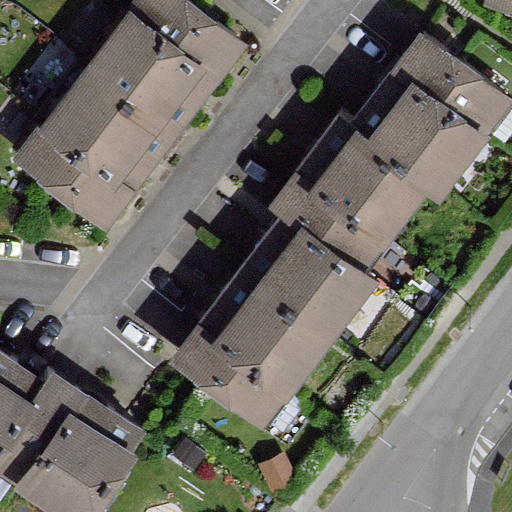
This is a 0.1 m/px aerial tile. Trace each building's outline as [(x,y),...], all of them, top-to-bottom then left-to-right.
[(243,33),(199,0),(135,0),(25,143),(108,207),(243,33)] [(509,88),(425,22),(357,109),(432,167),(441,174),(509,88)] [(432,167),(357,109),(346,101),(277,190),(288,200),(363,257),(432,167)] [(363,257),(288,200),(180,343),(266,408),(374,265),(363,257)] [(0,427),(40,371),(0,342),(0,427)] [(0,454),(25,472),(86,384),(50,358),(40,371),(0,427),(0,454)] [(80,510),(141,423),(86,384),(25,472),(80,510)]
